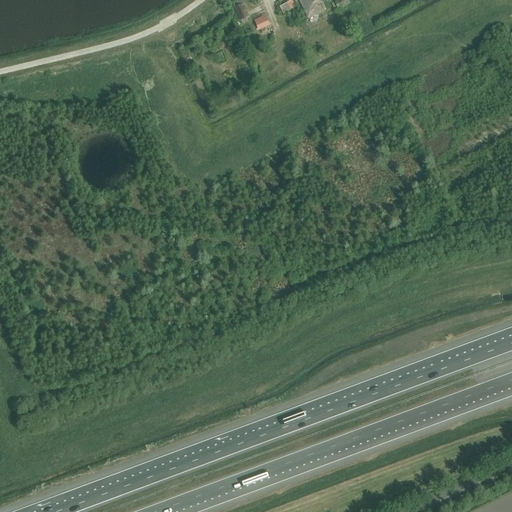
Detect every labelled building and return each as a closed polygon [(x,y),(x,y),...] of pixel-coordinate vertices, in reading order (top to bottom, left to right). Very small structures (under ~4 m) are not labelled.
[(298,0),(307,19),(326,10),(323,4),(323,0),(298,0)] [(339,10),(351,4),(348,0),(338,0),(335,2),(331,4),(335,11),(339,10)] [(240,21),(250,17),(245,4),(234,9),(240,21)] [(254,21),(257,27),(259,31),(270,26),(265,16),(254,21)] [(71,501),(87,494),(84,486),(68,493),(71,501)] [(51,499),(22,510),(22,511),(41,511),(54,507),(51,499)]
